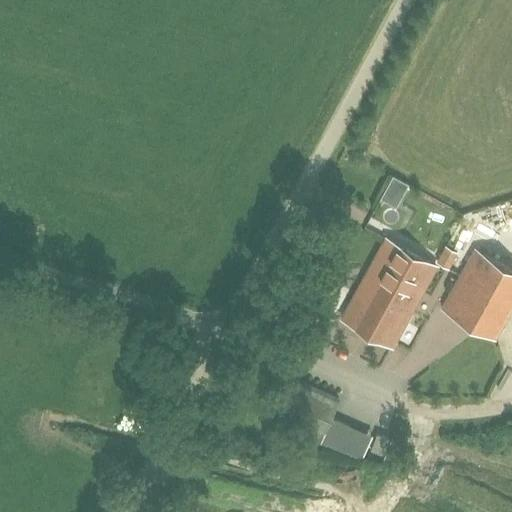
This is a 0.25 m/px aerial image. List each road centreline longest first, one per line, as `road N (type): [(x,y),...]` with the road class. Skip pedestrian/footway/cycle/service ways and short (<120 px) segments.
road 1 (unclassified): [(224,331),(404,0)]
road 2 (track): [(360,511),(332,490),(48,417)]
road 3 (track): [(511,403),(445,410),(400,400),(224,331)]
road 4 (unclassified): [(0,266),(224,331)]
road 5 (unclassified): [(133,511),(224,331)]
